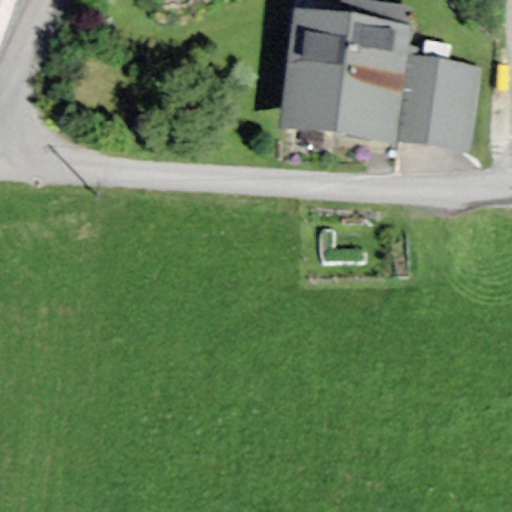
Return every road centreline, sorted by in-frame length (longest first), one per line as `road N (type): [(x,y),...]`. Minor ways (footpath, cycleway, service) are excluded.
road 1 (unclassified): [(511,193),(0,159)]
road 2 (unclassified): [(0,112),(55,0)]
